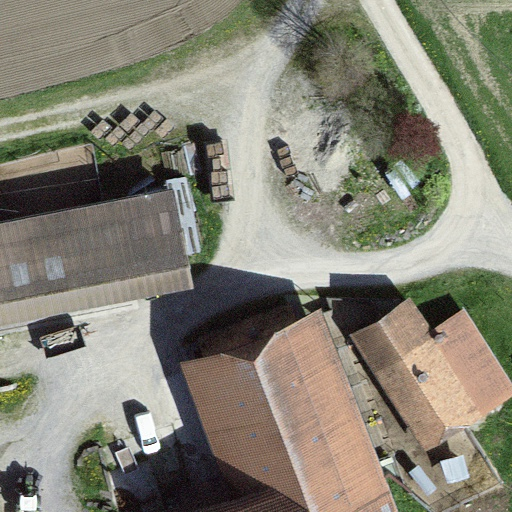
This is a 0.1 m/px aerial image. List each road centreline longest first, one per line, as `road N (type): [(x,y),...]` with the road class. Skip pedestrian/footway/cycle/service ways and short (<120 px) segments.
road 1 (track): [(501,227),(396,272),(254,275),(154,329),(20,500)]
road 2 (track): [(305,0),(220,81),(254,275)]
road 3 (track): [(511,238),(370,0)]
